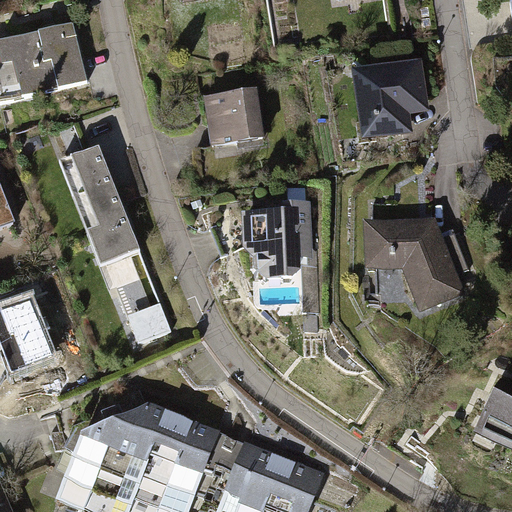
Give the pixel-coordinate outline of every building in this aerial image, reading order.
[(87,83),(73,26),(27,37),(42,95),(87,83)] [(42,95),(27,37),(0,44),(0,100),(1,105),(42,95)] [(423,104),(418,68),(360,76),(369,136),(406,131),(402,107),(410,105),(410,108),(416,107),(416,105),(423,104)] [(262,141),(255,93),(206,100),(214,148),(262,141)] [(140,254),(99,149),(59,165),(100,269),(140,254)] [(0,230),(13,225),(5,205),(7,205),(10,201),(9,197),(7,194),(3,194),(1,194),(0,191),(0,183),(1,182),(1,181),(0,180),(0,230)] [(286,217),(246,218),(247,249),(258,258),(258,272),(262,275),(276,275),(281,279),(291,280),(296,274),(296,258),(308,258),(306,208),(285,209),(286,217)] [(433,224),(367,227),(369,280),(376,279),(376,268),(398,268),(406,271),(421,310),(461,294),(453,273),(467,267),(455,237),(441,243),(433,224)] [(0,312),(29,301),(24,287),(0,296),(0,312)] [(0,343),(12,375),(52,360),(29,301),(0,312),(0,343)] [(163,305),(129,315),(139,345),(172,335),(163,305)] [(316,317),(304,318),(305,333),(316,333),(316,317)] [(511,386),(501,382),(481,422),(506,434),(501,443),(511,448),(511,386)] [(187,511),(217,436),(147,409),(83,437),(58,500),(88,511),(187,511)] [(308,511),(322,477),(246,447),(220,511),(308,511)] [(0,511),(8,511),(0,492),(0,511)]
